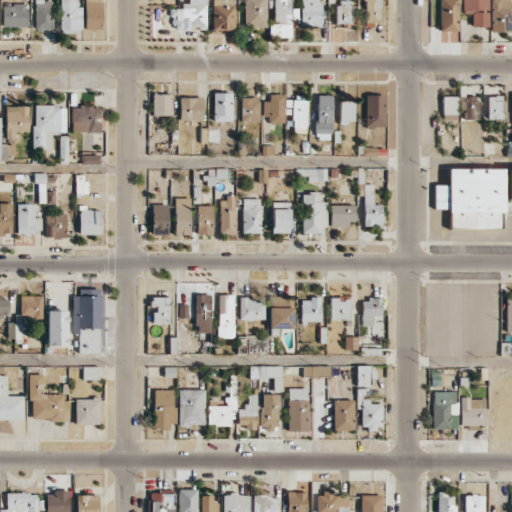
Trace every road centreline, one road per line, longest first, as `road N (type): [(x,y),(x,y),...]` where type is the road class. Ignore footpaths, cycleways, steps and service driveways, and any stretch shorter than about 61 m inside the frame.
road 1 (residential): [(127,511),(129,0)]
road 2 (residential): [(409,511),(410,0)]
road 3 (residential): [(0,459),(511,460)]
road 4 (residential): [(0,64),(511,63)]
road 5 (residential): [(0,262),(511,262)]
